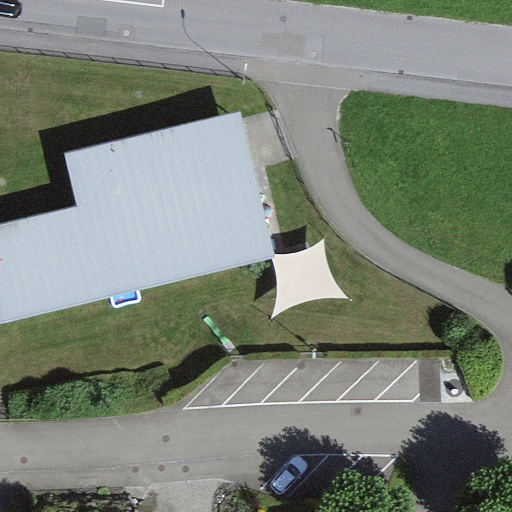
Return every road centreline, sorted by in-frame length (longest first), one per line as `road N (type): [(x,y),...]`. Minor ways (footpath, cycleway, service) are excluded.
road 1 (residential): [(511,451),(0,454)]
road 2 (residential): [(312,40),(322,156),(348,219),(412,268),(511,310)]
road 3 (tertiary): [(0,5),(312,40)]
road 4 (tertiary): [(312,40),(511,62)]
